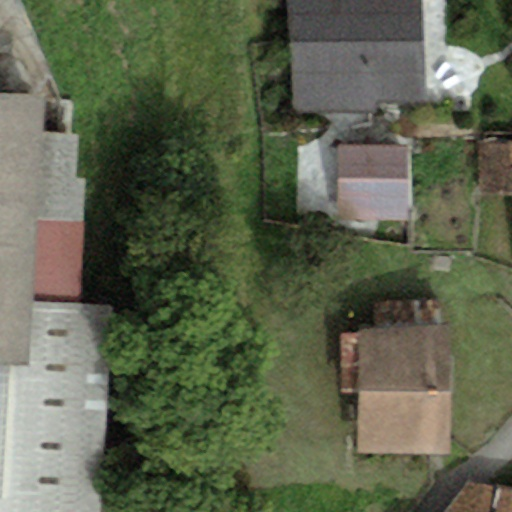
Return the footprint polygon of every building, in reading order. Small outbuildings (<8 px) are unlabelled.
[(286,0),(291,111),(376,107),(375,96),(425,94),(419,0),(286,0)] [(0,69),(1,37),(0,36),(0,511),(99,511),(113,294),(81,292),(86,170),(76,169),(77,126),(45,123),(45,80),(0,78),(0,69)] [(511,133),(477,135),(479,189),(511,188),(511,133)] [(407,137),(339,139),(338,213),(405,210),(407,137)] [(448,312),(338,326),(338,386),(355,386),(354,446),(450,443),(448,312)] [(436,511),(511,511),(511,482),(468,475),(436,511)]
